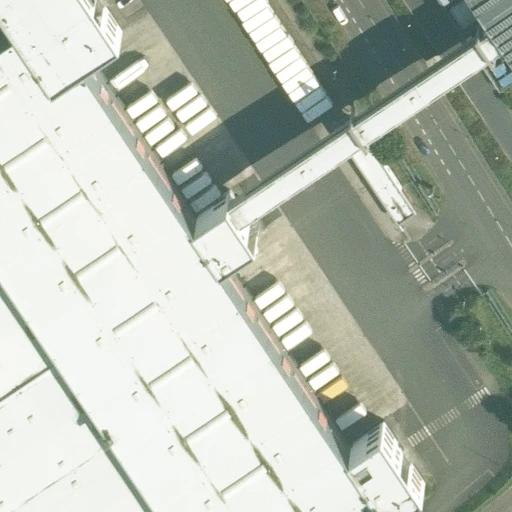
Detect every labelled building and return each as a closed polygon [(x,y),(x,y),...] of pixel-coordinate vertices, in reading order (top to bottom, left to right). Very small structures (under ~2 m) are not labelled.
[(0,511),(380,511),(425,483),(383,421),(351,443),(225,255),(258,233),(243,210),(230,192),(230,191),(197,213),(90,52),(122,31),(101,0),(4,0),(17,18),(0,29),(0,511)] [(475,0),(457,0),(450,5),(463,24),(483,11),(475,0)] [(511,0),(481,0),(492,16),(505,35),(511,46),(511,0)] [(230,192),(243,210),(292,177),(409,99),(458,67),(505,35),(492,16),(445,48),(397,80),(280,159),(230,192)] [(364,132),(346,144),(395,217),(413,205),(364,132)]
